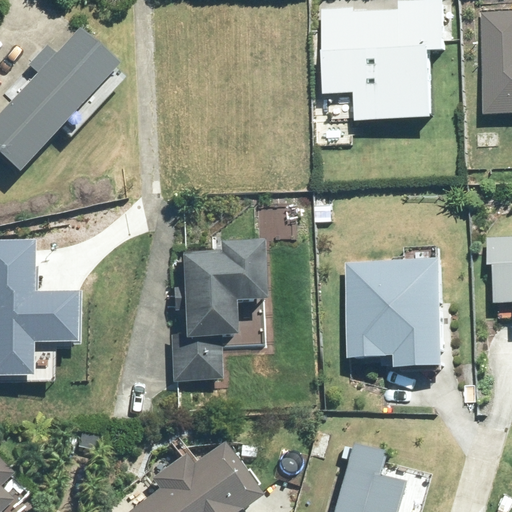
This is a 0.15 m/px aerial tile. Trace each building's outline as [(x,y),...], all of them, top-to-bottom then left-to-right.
[(357,117),(434,113),(431,47),(446,46),(444,0),(400,0),(401,7),(356,9),(356,5),(322,7),(326,91),(356,89),(357,117)] [(486,110),(511,109),(511,9),(482,11),(486,110)] [(116,61),(77,25),(54,51),(45,43),(27,63),(35,71),(0,108),(0,154),(16,169),(57,124),(69,136),(125,76),(112,65),(116,61)] [(511,232),(488,234),(489,261),(494,261),(496,299),(511,298),(511,232)] [(262,296),(260,237),(218,238),(219,251),(179,253),(183,332),(170,332),(172,380),(221,378),(219,333),(234,332),(232,297),(262,296)] [(348,261),(351,352),(398,351),(398,360),(446,358),(443,253),(348,261)] [(159,485),(123,511),(237,511),(233,506),(258,488),(221,439),(191,460),(183,449),(150,473),(159,485)] [(384,450),(352,441),(350,447),(344,445),(341,457),(346,459),(331,511),(393,511),(403,479),(377,472),(384,450)] [(241,444),(241,455),(256,456),(257,445),(241,444)] [(0,511),(11,511),(8,507),(26,490),(8,472),(11,470),(0,458),(0,511)]
